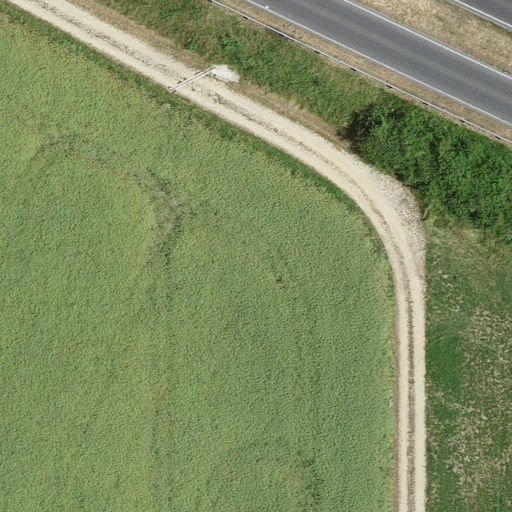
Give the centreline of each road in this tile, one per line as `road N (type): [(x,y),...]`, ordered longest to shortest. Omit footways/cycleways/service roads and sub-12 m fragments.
road 1 (track): [(456,511),(453,327),(420,213),(46,0)]
road 2 (secondary): [(295,0),(511,101)]
